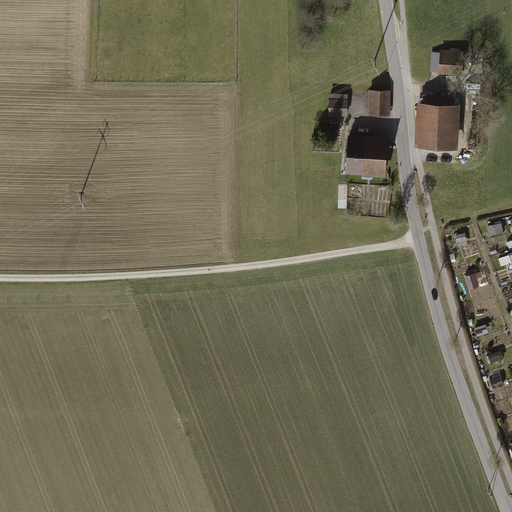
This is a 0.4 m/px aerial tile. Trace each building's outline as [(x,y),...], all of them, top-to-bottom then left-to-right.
[(463,52),(441,51),(439,72),(461,74),(463,52)] [(390,91),(369,90),(369,113),(390,113),(390,91)] [(347,94),(330,94),(330,114),(347,115),(347,94)] [(459,106),(422,104),(419,144),(457,147),(459,106)] [(386,138),(349,136),(347,172),(384,173),(386,138)] [(501,222),(486,225),(489,235),(503,232),(501,222)] [(464,232),(455,234),(457,245),(467,243),(464,232)] [(509,254),(498,257),(501,265),(508,263),(510,268),(511,267),(511,253),(509,255),(509,254)] [(474,271),(464,274),(470,290),(479,287),(474,271)] [(485,323),(474,327),(477,336),(488,332),(485,323)] [(501,350),(488,354),(491,363),(504,358),(501,350)] [(500,375),(490,379),(493,389),(503,385),(500,375)]
